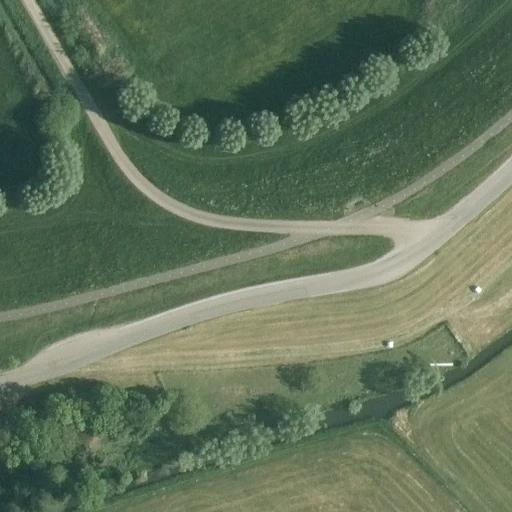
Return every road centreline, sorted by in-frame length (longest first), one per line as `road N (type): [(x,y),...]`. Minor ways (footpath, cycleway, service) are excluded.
road 1 (unclassified): [(511,171),(429,248),(372,277),(197,314),(0,379)]
road 2 (track): [(429,248),(393,227),(215,221),(155,199),(126,174),(25,0)]
